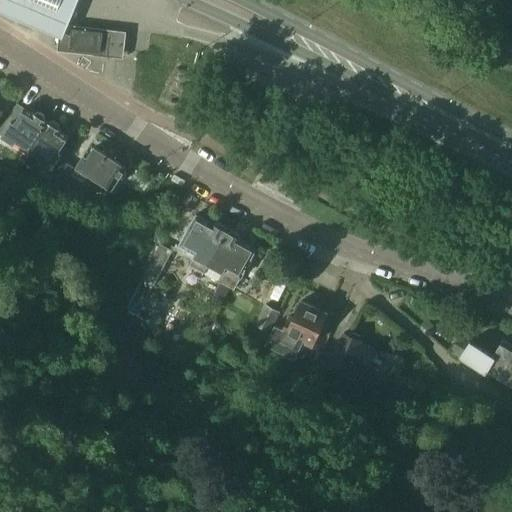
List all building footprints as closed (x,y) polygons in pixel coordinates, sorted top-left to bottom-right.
[(74,0),(0,0),(0,9),(59,36),(74,0)] [(126,31),(61,24),(58,50),(123,57),(126,31)] [(16,140),(29,149),(47,121),(45,119),(45,116),(38,111),(35,113),(25,107),(14,123),(11,121),(3,136),(14,143),(16,140)] [(52,120),(49,122),(47,121),(29,149),(42,157),(41,160),(52,168),(61,153),(58,151),(68,135),(59,129),(59,125),(52,120)] [(88,157),(84,155),(76,168),(64,160),(53,175),(52,178),(64,186),(73,173),(84,181),(89,174),(112,189),(126,166),(95,147),(88,157)] [(53,175),(42,167),(33,182),(46,186),(52,178),(53,175)] [(212,223),(196,214),(180,244),(196,253),(189,265),(220,281),(225,272),(234,255),(220,247),(228,231),(226,225),(219,221),(212,223)] [(234,289),(257,248),(242,240),(241,233),(233,230),(228,231),(220,247),(234,255),(225,272),(220,281),(221,282),(230,287),(234,289)] [(155,285),(173,250),(160,243),(142,279),(155,285)] [(224,299),(230,287),(221,282),(215,294),(224,299)] [(268,340),(265,345),(296,359),(304,341),(312,345),(327,312),(302,300),(300,304),(298,303),(294,312),(296,313),(293,318),(288,316),(283,328),(275,325),(272,332),(268,340)] [(267,304),(257,325),(265,328),(272,332),(275,325),(281,311),(267,304)] [(429,319),(423,325),(428,330),(434,325),(429,319)] [(330,367),(324,380),(339,388),(342,382),(359,388),(365,373),(376,348),(359,340),(361,336),(351,331),(349,336),(344,333),(329,366),(330,367)] [(469,341),(460,356),(461,357),(473,364),(484,350),(470,342),(469,341)] [(484,350),(473,364),(486,372),(488,369),(511,384),(511,345),(504,341),(494,356),(484,350)] [(418,404),(427,384),(398,371),(389,392),(418,404)]
